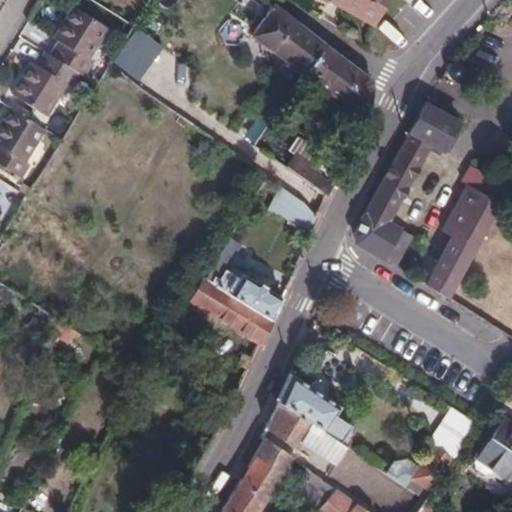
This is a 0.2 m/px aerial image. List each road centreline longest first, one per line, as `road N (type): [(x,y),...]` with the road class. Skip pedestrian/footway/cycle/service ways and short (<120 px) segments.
road 1 (residential): [(465,0),(404,85),(320,261)]
road 2 (residential): [(320,261),(235,440),(190,511)]
road 3 (residential): [(320,261),(477,355)]
